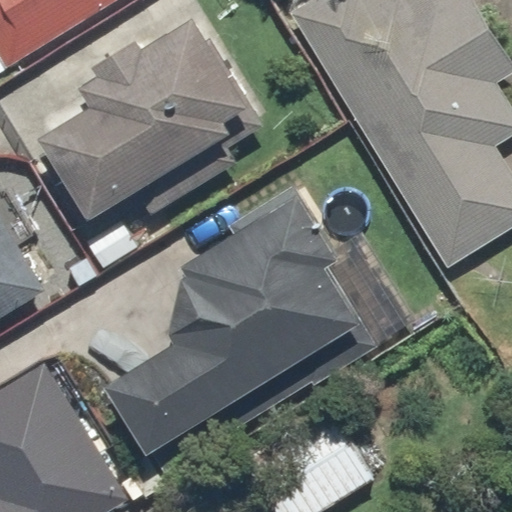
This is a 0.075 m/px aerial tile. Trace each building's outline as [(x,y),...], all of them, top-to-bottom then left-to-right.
[(0,0),(0,48),(10,65),(113,0),(0,0)] [(314,0),(295,12),(450,264),(511,226),(511,165),(498,143),(511,134),(511,97),(501,80),(511,73),(511,51),(480,0),(314,0)] [(268,122),(199,11),(147,43),(141,35),(99,61),(104,70),(85,82),(96,100),(43,132),(95,215),(196,153),(211,177),(240,160),(231,145),(268,122)] [(111,380),(152,449),(316,349),(331,374),(382,343),(331,261),(345,253),(300,180),(234,221),(239,229),(186,261),(192,270),(187,273),(174,328),(180,338),(111,380)] [(0,315),(49,285),(0,205),(0,315)] [(0,511),(104,511),(134,494),(49,357),(0,387),(0,511)] [(247,458),(280,511),(315,511),(377,474),(334,405),(247,458)]
